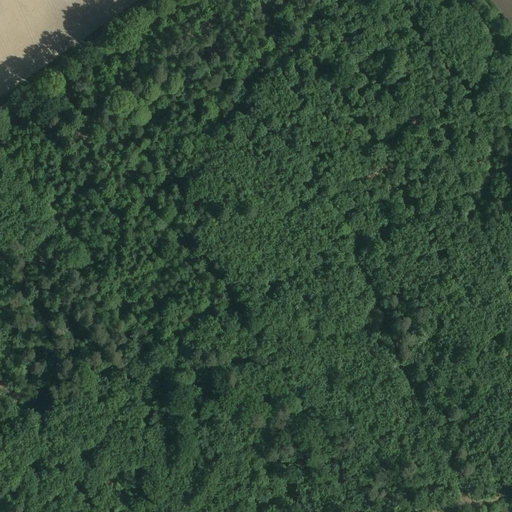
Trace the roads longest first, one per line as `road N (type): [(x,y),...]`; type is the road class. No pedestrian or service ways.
road 1 (track): [(311,511),(0,147)]
road 2 (track): [(166,343),(511,163)]
road 3 (track): [(151,0),(0,107)]
